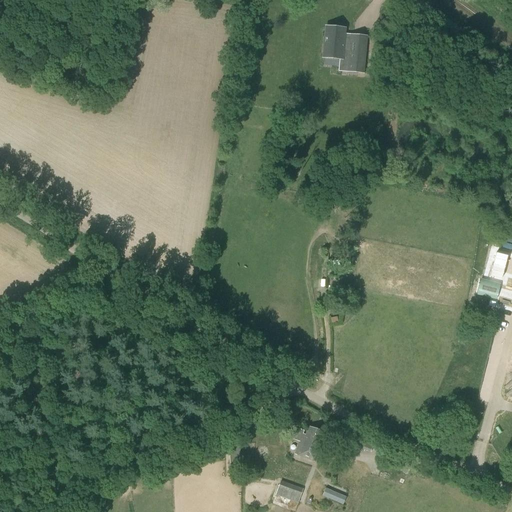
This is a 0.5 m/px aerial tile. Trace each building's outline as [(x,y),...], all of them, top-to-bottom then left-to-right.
[(329,58),(339,59),(339,57),(346,58),(345,69),(362,71),(365,37),(348,35),(348,39),(342,38),(342,30),(334,29),(334,28),(324,27),(321,55),(329,56),(329,58)] [(334,304),(335,304),(336,296),(325,295),(325,310),(334,310),(334,304)] [(295,454),(313,461),(323,433),(309,427),(306,436),(302,434),(303,431),(294,428),(291,438),(299,442),(295,454)] [(345,434),(343,441),(341,444),(363,452),(364,451),(370,453),(374,440),(367,438),(367,440),(345,433),(345,434)] [(239,437),(228,438),(229,470),(240,469),(239,437)] [(280,481),(275,495),(298,503),(303,489),(280,481)] [(345,496),(324,488),(322,496),(342,503),(345,496)]
